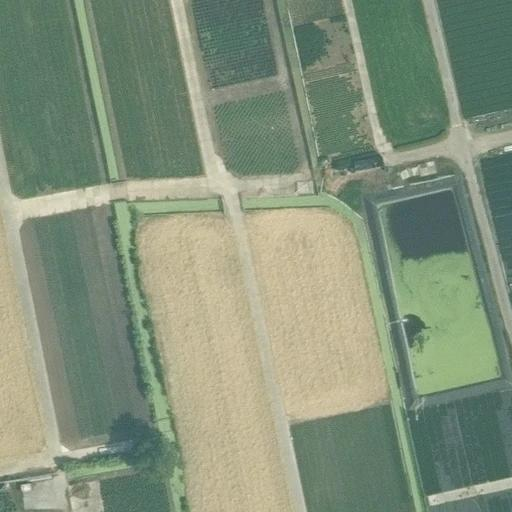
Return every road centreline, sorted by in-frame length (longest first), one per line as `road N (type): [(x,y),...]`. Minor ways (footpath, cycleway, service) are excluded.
road 1 (track): [(295,511),(227,188),(214,187),(175,0)]
road 2 (track): [(427,0),(511,362)]
road 3 (track): [(64,511),(0,184)]
road 4 (track): [(227,188),(316,178),(511,134)]
road 5 (track): [(5,211),(214,187)]
road 6 (track): [(381,161),(345,0)]
